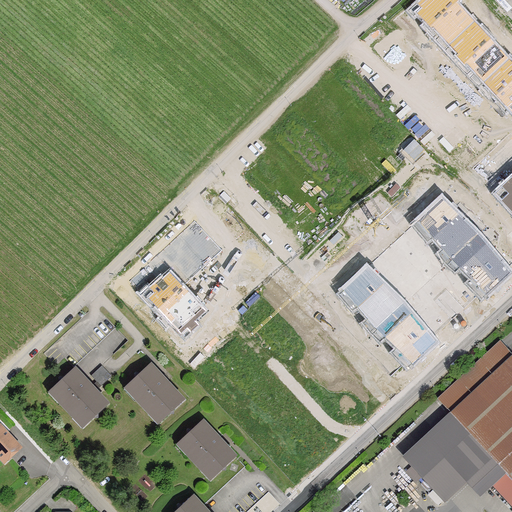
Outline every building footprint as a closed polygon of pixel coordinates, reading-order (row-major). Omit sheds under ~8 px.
[(421,0),(417,4),(422,9),(416,14),(431,30),(433,29),(458,56),(456,57),(465,67),(467,65),(493,93),(491,95),(499,103),(501,101),(511,113),(511,60),(510,58),(508,59),(491,42),(493,40),(482,28),(480,29),(457,5),(459,3),(456,0),(421,0)] [(511,177),(501,187),(508,195),(501,202),(511,213),(511,177)] [(479,234),(442,198),(417,220),(451,260),(488,296),(511,274),(479,234)] [(404,304),(367,267),(343,289),(376,329),(413,365),(437,343),(404,304)] [(160,277),(143,293),(155,306),(153,308),(161,317),(163,315),(181,334),(187,329),(191,333),(199,326),(195,322),(206,312),(171,274),(169,272),(162,279),(160,277)] [(511,355),(450,413),(511,479),(511,355)] [(135,378),(125,387),(126,388),(128,386),(136,396),(136,399),(148,412),(151,412),(160,421),(158,422),(159,423),(169,414),(174,414),(174,409),(184,400),(150,364),(140,373),(135,373),(135,378)] [(112,376),(102,366),(91,376),(101,386),(112,376)] [(60,382),(50,391),(50,392),(52,390),(61,400),(60,403),(72,416),(75,416),(84,425),(82,426),(83,427),(93,418),(98,418),(98,413),(108,404),(75,368),(65,377),(60,377),(60,382)] [(511,505),(511,479),(450,413),(403,456),(446,502),(469,480),(482,495),(493,485),(511,505)] [(188,434),(178,443),(178,444),(180,443),(189,453),(188,455),(200,468),(203,468),(212,477),(210,479),(211,479),(221,470),(226,470),(226,466),(236,456),(203,420),(193,429),(188,429),(188,434)] [(0,424),(0,456),(5,462),(20,447),(0,425),(0,424)] [(178,509),(174,511),(208,511),(193,495),(183,505),(178,504),(178,509)]
